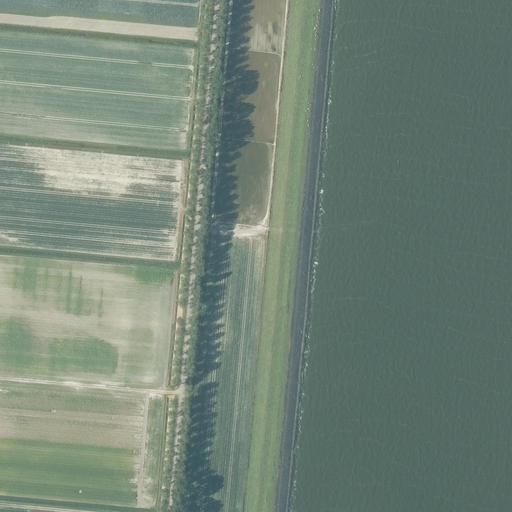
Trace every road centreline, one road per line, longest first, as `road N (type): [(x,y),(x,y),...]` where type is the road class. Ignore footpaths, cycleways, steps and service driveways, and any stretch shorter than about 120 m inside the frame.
road 1 (tertiary): [(172,511),(218,0)]
road 2 (track): [(0,378),(183,394)]
